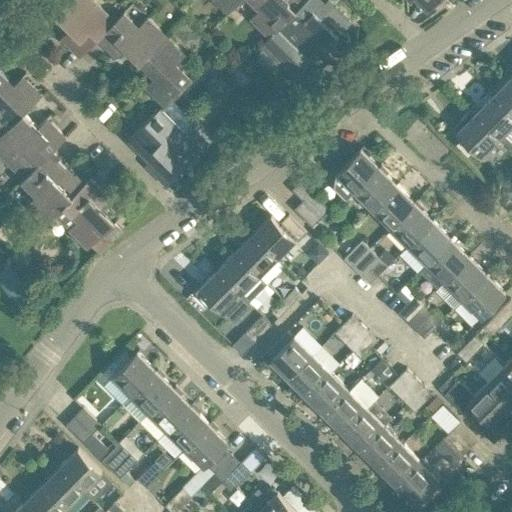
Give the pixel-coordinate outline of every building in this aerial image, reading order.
[(101,5),(96,0),(67,0),(55,12),(70,27),(58,39),(58,40),(64,34),(67,37),(65,40),(80,55),(98,37),(117,18),(102,4),(101,5)] [(216,0),(228,12),(239,0),(216,0)] [(269,35),(304,0),(252,0),(260,8),(251,17),(269,35)] [(348,32),(347,31),(343,34),(339,33),(351,21),(336,5),(330,11),(327,8),(329,6),(323,0),(304,0),(269,35),(260,44),(262,46),(261,47),(291,75),(292,74),(295,77),(327,45),(328,50),(326,53),(327,54),(328,55),(330,56),(331,56),(333,56),(335,57),(338,56),(339,56),(341,55),(343,54),(347,49),(348,48),(349,47),(349,46),(350,43),(350,41),(350,40),(350,38),(350,37),(350,36),(349,34),(348,32)] [(417,0),(428,10),(438,0),(452,0),(454,1),(454,0),(417,0)] [(140,61),(166,35),(147,17),(139,25),(124,11),(117,18),(98,37),(113,52),(115,50),(118,53),(112,58),(113,59),(126,47),(140,61)] [(218,26),(211,34),(218,41),(225,34),(218,26)] [(164,103),(179,89),(190,78),(175,63),(184,54),(166,35),(140,61),(154,75),(142,88),(143,88),(148,83),(151,86),(149,88),(164,103)] [(24,111),(25,111),(42,93),(27,78),(25,80),(22,77),(27,71),(26,71),(14,83),(0,68),(0,123),(5,129),(15,119),(24,111)] [(253,80),(242,69),(232,79),(242,90),(253,80)] [(511,111),(511,75),(493,93),(511,111)] [(499,135),(511,121),(511,111),(493,93),(476,111),(499,135)] [(146,163),(152,169),(167,184),(215,136),(196,117),(185,128),(161,105),(128,138),(149,160),(146,163)] [(38,125),(25,111),(24,111),(15,119),(5,129),(0,133),(0,153),(23,177),(39,161),(40,162),(49,153),(67,135),(51,120),(49,122),(46,119),(51,113),(50,113),(38,125)] [(481,153),(499,135),(476,111),(458,128),(456,126),(455,127),(481,153)] [(346,198),(356,189),(380,165),(362,147),(364,145),(363,144),(337,170),(334,186),(346,198)] [(54,212),(85,182),(70,167),(64,173),(61,170),(64,168),(49,153),(40,162),(39,161),(23,177),(21,179),(36,194),(27,203),(46,222),(55,213),(54,212)] [(374,207),(398,183),(380,165),(356,189),(374,207)] [(103,194),(106,192),(90,177),(85,182),(54,212),(55,213),(69,227),(88,246),(115,219),(128,207),(112,192),(106,197),(103,194)] [(392,224),(416,201),(398,183),(374,207),(392,224)] [(334,211),(330,207),(312,189),(303,198),(321,216),(322,215),(326,219),(334,211)] [(313,225),(321,216),(303,198),(295,207),(313,225)] [(410,242),(434,219),(416,201),(392,224),(410,242)] [(299,239),(307,230),(289,213),(280,222),(272,213),(253,231),(277,255),(296,237),(299,239)] [(428,260),(452,236),(434,219),(410,242),(428,260)] [(370,245),(362,238),(352,228),(334,245),(344,256),(352,264),(370,245)] [(259,273),(277,255),(253,231),(236,249),(259,273)] [(446,278),(470,254),(452,236),(428,260),(446,278)] [(361,273),(379,255),(370,245),(352,264),(361,273)] [(267,281),(259,273),(236,249),(218,267),(242,291),(250,299),(267,281)] [(464,296),(488,272),(470,254),(446,278),(464,296)] [(370,282),(379,273),(388,264),(379,255),(361,273),(370,282)] [(0,269),(0,279),(6,288),(21,278),(10,262),(0,269)] [(223,309),(242,291),(218,267),(200,285),(198,283),(197,284),(223,309)] [(483,314),(506,291),(488,272),(464,296),(483,314)] [(290,304),(302,292),(296,286),(284,298),(290,304)] [(406,318),(424,300),(417,292),(399,310),(406,318)] [(511,313),(511,296),(493,315),(502,324),(511,332),(511,315),(511,313)] [(279,316),(290,304),(284,298),(272,309),(279,316)] [(416,327),(434,309),(424,300),(406,318),(416,327)] [(424,336),(434,326),(442,318),(434,309),(416,327),(424,336)] [(342,338),(360,319),(353,312),(335,330),(342,338)] [(255,340),(273,322),(264,313),(246,331),(255,340)] [(494,332),(502,324),(493,315),(485,322),(494,332)] [(352,347),(370,329),(360,319),(342,338),(352,347)] [(361,356),(371,346),(379,338),(370,329),(352,347),(361,356)] [(290,376),(313,352),(295,333),(271,357),(290,376)] [(458,351),(466,359),(467,360),(485,342),(476,333),(458,351)] [(132,391),(156,368),(139,350),(141,348),(140,347),(114,373),(132,391)] [(308,393),(331,370),(313,352),(290,376),(308,393)] [(388,365),(381,358),(372,367),(379,374),(388,365)] [(511,405),(511,403),(511,368),(505,362),(487,381),(511,405)] [(397,392),(415,374),(407,366),(389,384),(397,392)] [(151,409),(174,386),(156,368),(132,391),(151,409)] [(326,411),(349,387),(331,370),(308,393),(326,411)] [(406,400),(423,382),(415,374),(397,392),(406,400)] [(487,381),(475,393),(459,377),(452,385),(446,379),(439,386),(480,427),(488,418),(493,422),(511,405),(487,381)] [(415,410),(433,391),(423,382),(406,400),(415,410)] [(169,427),(192,403),(174,386),(151,409),(169,427)] [(344,429),(367,405),(349,387),(326,411),(344,429)] [(448,428),(459,416),(443,401),(432,413),(448,428)] [(186,445),(210,421),(192,403),(169,427),(186,445)] [(74,414),(92,432),(102,423),(84,405),(74,414)] [(362,447),(385,423),(367,405),(344,429),(362,447)] [(84,440),(92,432),(74,414),(66,422),(84,440)] [(470,446),(479,437),(461,419),(452,428),(470,446)] [(215,471),(228,458),(233,453),(224,444),(229,440),(210,421),(186,445),(205,463),(183,485),(191,494),(215,470),(215,471)] [(380,465),(403,441),(385,423),(362,447),(380,465)] [(461,455),(470,446),(452,428),(443,437),(461,455)] [(126,470),(145,451),(127,433),(111,448),(102,457),(120,475),(126,470)] [(102,457),(111,448),(97,435),(88,443),(102,457)] [(421,459),(403,441),(380,465),(397,483),(421,459)] [(253,467),(265,451),(255,444),(244,460),(253,467)] [(84,488),(101,471),(103,469),(79,446),(60,464),(84,488)] [(241,460),(233,453),(228,458),(215,471),(223,479),(241,460)] [(440,477),(439,476),(444,472),(426,454),(421,459),(397,483),(416,501),(440,477)] [(147,485),(161,471),(164,467),(156,459),(138,476),(147,485)] [(232,487),(250,469),(241,460),(223,479),(232,487)] [(66,506),(84,488),(60,464),(42,482),(66,506)] [(126,470),(120,475),(128,484),(134,478),(126,470)] [(65,507),(66,506),(42,482),(25,500),(36,511),(68,511),(70,511),(65,507)] [(174,511),(191,494),(183,485),(165,503),(174,511)] [(301,511),(278,489),(274,485),(265,488),(264,489),(259,485),(249,496),(252,500),(264,511),(301,511)] [(123,511),(126,509),(116,499),(110,505),(104,511),(103,511),(123,511)] [(36,511),(25,500),(12,511),(36,511)] [(264,511),(252,500),(240,511),(264,511)]
